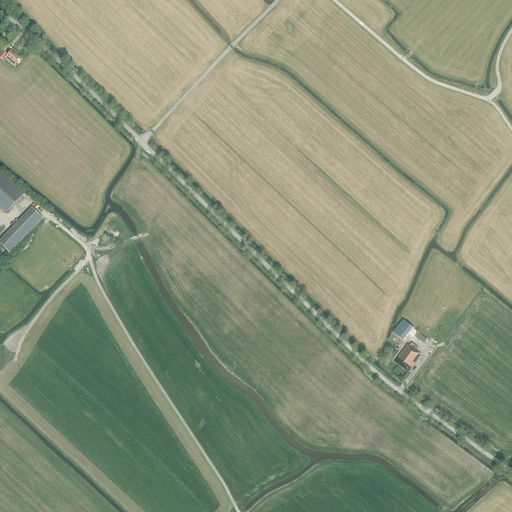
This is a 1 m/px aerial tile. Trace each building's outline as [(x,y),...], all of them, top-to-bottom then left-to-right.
[(10,51),(6,55),(5,57),(11,62),(13,64),(19,58),(10,51)] [(0,206),(6,212),(23,194),(0,171),(0,206)] [(43,218),(31,207),(0,239),(0,243),(9,253),(43,218)] [(403,319),(393,332),(402,339),(412,327),(403,319)] [(425,343),(428,339),(421,334),(418,339),(425,343)] [(408,372),(421,355),(417,352),(417,351),(416,350),(418,347),(411,343),(409,345),(408,344),(394,362),(408,372)]
